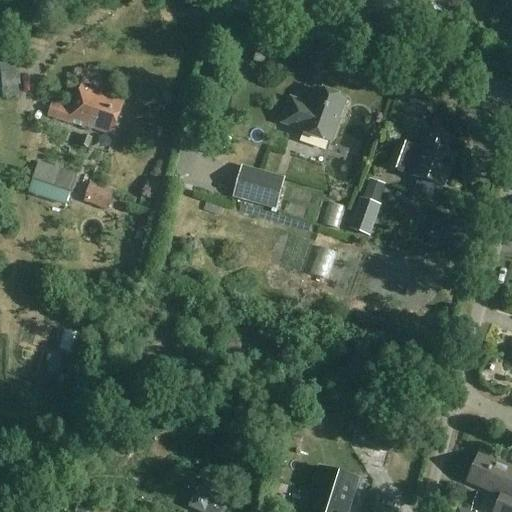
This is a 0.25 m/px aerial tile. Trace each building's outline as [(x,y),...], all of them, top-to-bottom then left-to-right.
[(165,28),(188,36),(192,26),(168,17),(165,28)] [(270,66),(274,54),(258,49),(254,61),(270,66)] [(114,135),(124,105),(100,97),(101,92),(82,85),(73,112),(53,105),(49,116),(88,129),(89,127),(114,135)] [(343,107),(345,100),(315,89),(309,106),(291,99),(282,123),(301,130),(300,132),(330,143),(338,119),(341,120),(346,108),(343,107)] [(445,152),(450,138),(427,129),(420,150),(397,142),(388,168),(418,179),(413,194),(428,200),(434,185),(442,188),(454,155),(445,152)] [(90,150),(94,140),(84,137),(81,146),(90,150)] [(71,194),(77,176),(39,164),(33,182),(71,194)] [(277,212),(286,180),(242,168),(234,200),(277,212)] [(380,206),(386,187),(370,181),(364,201),(361,200),(350,231),(370,238),(381,207),(380,206)] [(91,182),(84,202),(108,210),(115,190),(91,182)] [(327,195),(320,216),(330,220),(338,199),(327,195)] [(209,231),(187,236),(192,256),(214,251),(209,231)] [(316,237),(305,265),(322,271),(333,244),(316,237)] [(277,369),(288,356),(272,344),(262,357),(277,369)] [(372,433),(368,443),(390,450),(395,435),(373,428),(372,433)] [(511,511),(511,497),(511,498),(511,496),(511,472),(478,458),(467,485),(501,499),(495,511),(511,511)] [(308,502),(305,511),(329,511),(331,511),(348,511),(350,507),(357,480),(355,480),(348,478),(327,472),(326,471),(318,469),(312,492),(308,502)] [(221,511),(230,493),(202,481),(190,507),(200,511),(221,511)]
